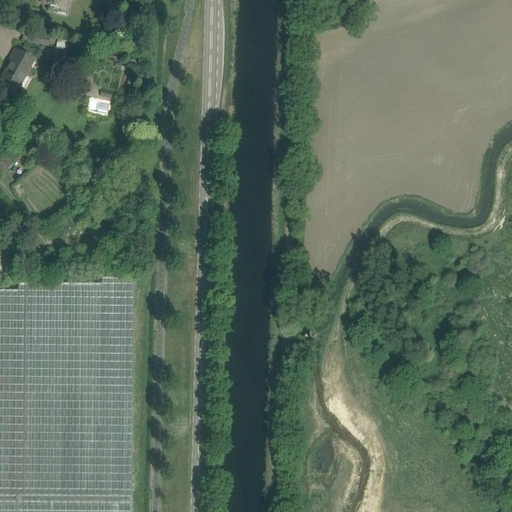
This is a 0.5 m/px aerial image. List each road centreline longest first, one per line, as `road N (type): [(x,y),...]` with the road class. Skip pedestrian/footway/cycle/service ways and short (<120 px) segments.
road 1 (secondary): [(197,511),(212,0)]
road 2 (unclassified): [(278,511),(290,0)]
